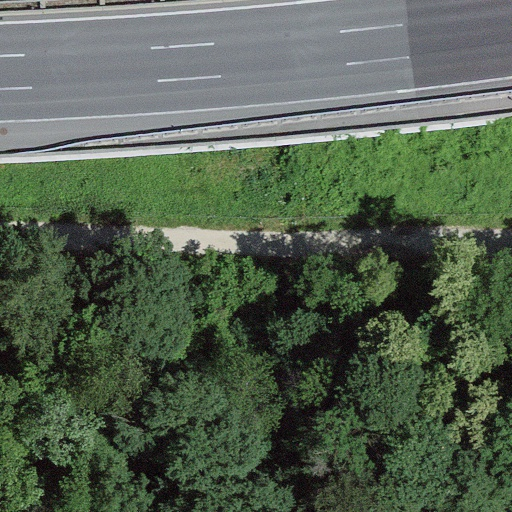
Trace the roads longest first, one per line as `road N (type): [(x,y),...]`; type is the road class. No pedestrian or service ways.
road 1 (motorway): [(0,74),(511,29)]
road 2 (track): [(511,240),(234,242)]
road 3 (track): [(234,242),(0,236)]
